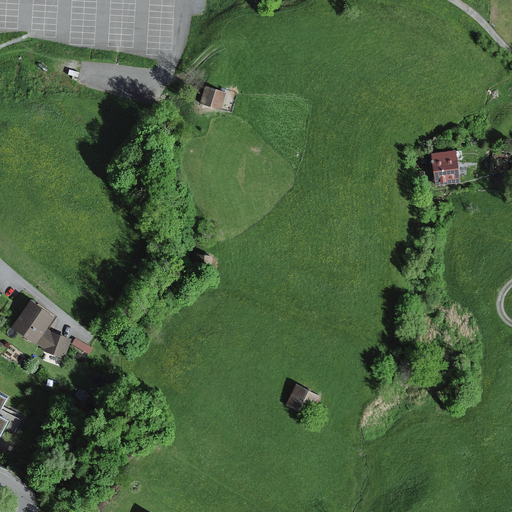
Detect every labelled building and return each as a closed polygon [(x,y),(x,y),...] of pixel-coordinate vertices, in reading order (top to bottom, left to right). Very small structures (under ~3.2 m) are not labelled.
[(226,95),(204,88),(199,103),(221,110),(226,95)] [(455,152),(430,155),(435,187),(460,184),(455,152)] [(424,181),(423,171),(414,173),(415,183),(424,181)] [(511,180),(495,178),(494,188),(511,189),(511,180)] [(211,274),(212,257),(192,256),(190,272),(211,274)] [(54,320),(29,302),(10,329),(35,346),(36,345),(46,331),(54,320)] [(50,334),(46,331),(36,345),(44,350),(43,353),(64,360),(70,341),(50,334)] [(319,398),(294,386),(284,406),(308,418),(319,398)] [(0,412),(0,411),(8,395),(0,390),(0,437),(10,418),(0,412)]
